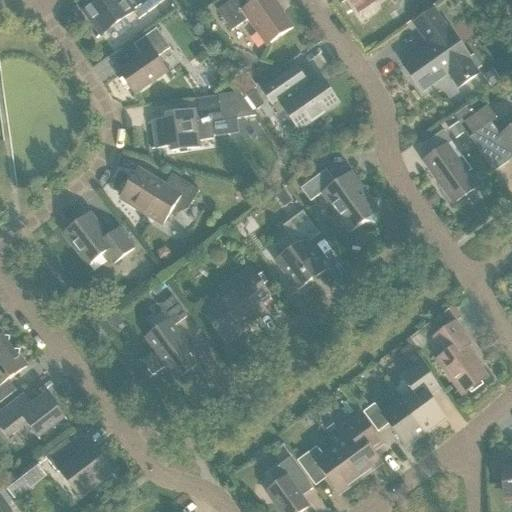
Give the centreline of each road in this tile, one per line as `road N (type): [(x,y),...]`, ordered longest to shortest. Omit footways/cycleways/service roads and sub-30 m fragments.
road 1 (residential): [(135,445),(432,231)]
road 2 (residential): [(0,252),(122,145),(117,124),(45,22),(40,0)]
road 3 (residential): [(432,231),(390,164),(383,108),(309,0)]
road 4 (residential): [(0,278),(135,445)]
road 5 (residential): [(363,511),(470,434)]
